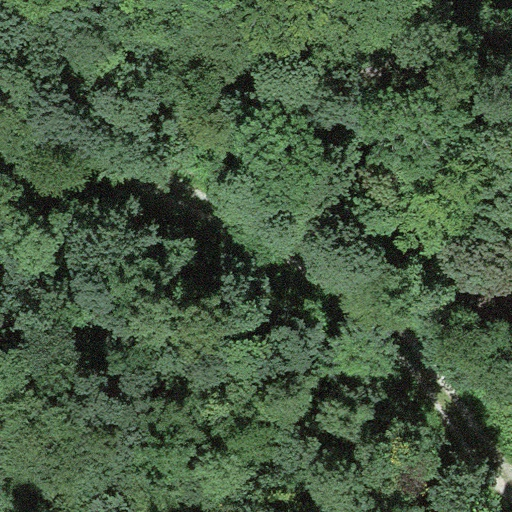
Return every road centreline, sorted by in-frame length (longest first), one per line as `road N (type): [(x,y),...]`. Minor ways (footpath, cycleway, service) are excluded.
road 1 (track): [(0,110),(302,254),(363,304),(463,423),(511,497)]
road 2 (track): [(511,112),(218,0)]
